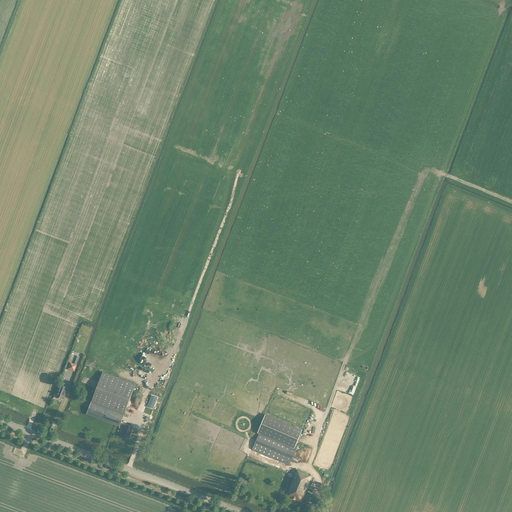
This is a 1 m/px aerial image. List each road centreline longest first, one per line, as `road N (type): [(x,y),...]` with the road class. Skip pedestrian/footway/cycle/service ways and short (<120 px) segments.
road 1 (track): [(310,469),(344,363),(377,338),(435,178),(446,175)]
road 2 (tertiary): [(238,511),(0,421)]
